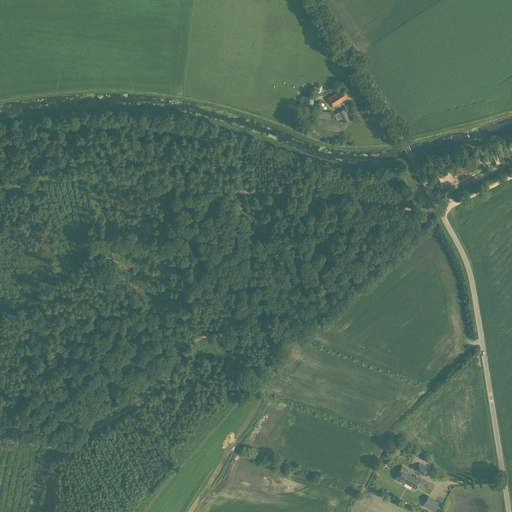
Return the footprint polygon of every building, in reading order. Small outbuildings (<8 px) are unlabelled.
[(318,93),(324,91),(321,85),(315,88),(318,93)] [(328,98),(333,106),(348,98),(343,89),(328,98)] [(303,96),(302,108),(313,109),(314,97),(303,96)] [(341,119),(343,123),(351,119),(345,108),(334,115),(337,121),(341,119)] [(316,110),(315,117),(332,119),(333,112),(316,110)] [(427,468),(420,463),(416,471),(423,475),(427,468)] [(408,469),(403,466),(395,479),(401,482),(401,481),(415,489),(421,478),(411,472),(410,473),(407,471),(408,469)] [(437,511),(443,504),(429,496),(423,506),(434,511),(437,511)]
